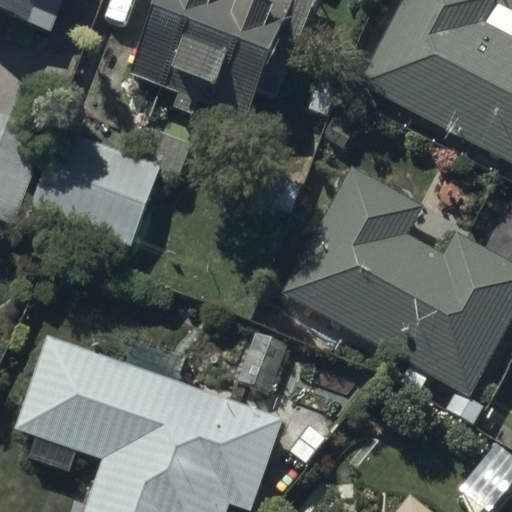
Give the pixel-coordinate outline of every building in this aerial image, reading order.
[(0,0),(0,29),(46,48),(65,0),(0,0)] [(319,1),(316,0),(162,0),(127,94),(263,146),(319,1)] [(480,0),(407,0),(356,100),(511,179),(511,51),(484,37),(499,9),(480,0)] [(51,148),(0,127),(0,228),(15,235),(51,148)] [(62,143),(30,223),(129,262),(160,182),(62,143)] [(421,220),(351,182),(280,310),(292,317),(285,329),(335,357),(342,343),(407,379),(400,390),(422,402),(427,393),(454,408),(446,421),(474,436),(483,420),(469,412),(511,333),(511,278),(455,247),(444,267),(407,247),(421,220)] [(254,511),(283,434),(48,349),(13,445),(34,452),(28,469),(65,482),(71,464),(104,475),(90,511),(254,511)]
